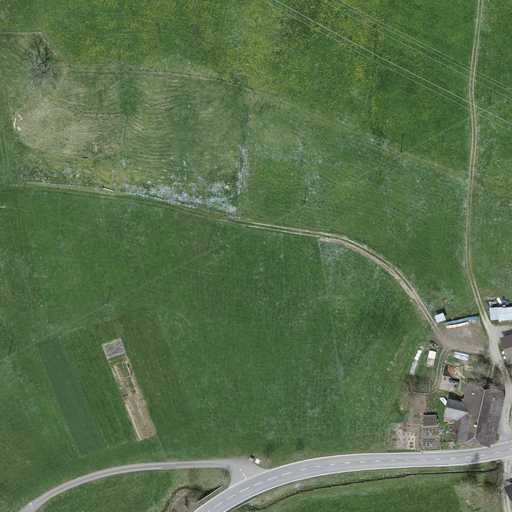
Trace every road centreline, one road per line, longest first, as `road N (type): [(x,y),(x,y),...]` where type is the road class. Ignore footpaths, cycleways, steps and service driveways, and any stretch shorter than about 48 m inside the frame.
road 1 (track): [(480,0),(468,254),(493,337)]
road 2 (secondary): [(251,485),(326,465),(511,448)]
road 3 (track): [(25,511),(68,484),(139,466),(221,463),(238,468),(251,485)]
road 4 (track): [(511,477),(504,428),(511,385),(493,337)]
